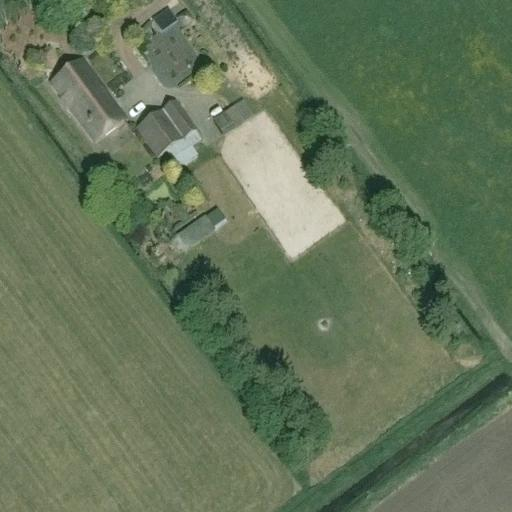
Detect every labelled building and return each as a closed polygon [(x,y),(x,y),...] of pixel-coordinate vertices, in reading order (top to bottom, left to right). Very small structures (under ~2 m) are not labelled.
[(158,48),(170,74),(191,65),(179,38),(158,48)] [(95,145),(126,123),(83,64),(52,86),(95,145)] [(211,69),(197,77),(203,89),(217,81),(211,69)] [(156,160),(197,131),(176,102),(136,131),(156,160)] [(235,129),(249,122),(243,109),(229,116),(235,129)] [(205,218),(169,243),(179,257),(215,232),(205,218)]
